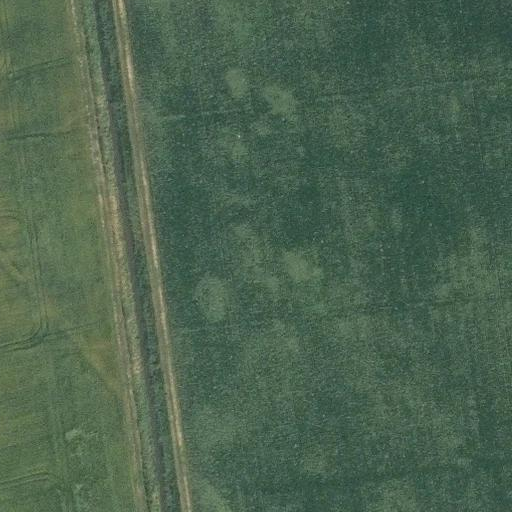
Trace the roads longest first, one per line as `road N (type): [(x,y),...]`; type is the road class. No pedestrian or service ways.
road 1 (track): [(118,0),(193,511)]
road 2 (track): [(77,0),(150,511)]
